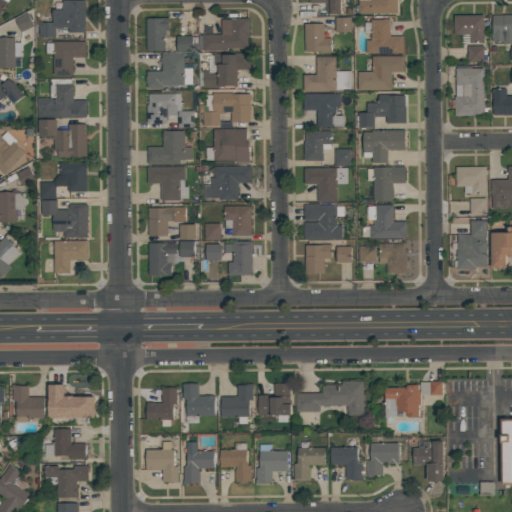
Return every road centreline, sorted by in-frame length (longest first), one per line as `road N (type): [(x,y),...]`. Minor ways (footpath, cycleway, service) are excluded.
road 1 (residential): [(117,0),(122,511)]
road 2 (residential): [(511,296),(0,301)]
road 3 (residential): [(0,360),(511,359)]
road 4 (tertiary): [(202,328),(511,323)]
road 5 (residential): [(274,0),(279,297)]
road 6 (residential): [(436,297),(436,0)]
road 7 (residential): [(122,511),(404,510)]
